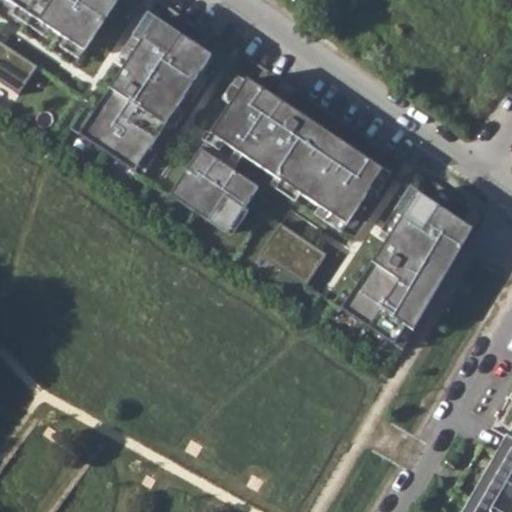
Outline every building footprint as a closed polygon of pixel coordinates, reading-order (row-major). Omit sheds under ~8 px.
[(14,0),(87,49),(120,0),(14,0)] [(137,169),(215,54),(160,16),(82,132),(137,169)] [(0,76),(22,92),(41,64),(0,35),(0,76)] [(348,224),(385,170),(250,78),(213,133),(348,224)] [(229,232),(260,186),(203,148),(172,193),(229,232)] [(413,332),(473,229),(420,193),(342,309),(395,345),(407,328),(413,332)] [(307,285),(328,254),(282,222),(260,254),(307,285)] [(413,332),(407,328),(395,345),(403,350),(413,332)] [(511,511),(511,439),(505,435),(504,436),(511,440),(511,457),(480,511),(511,511)]
